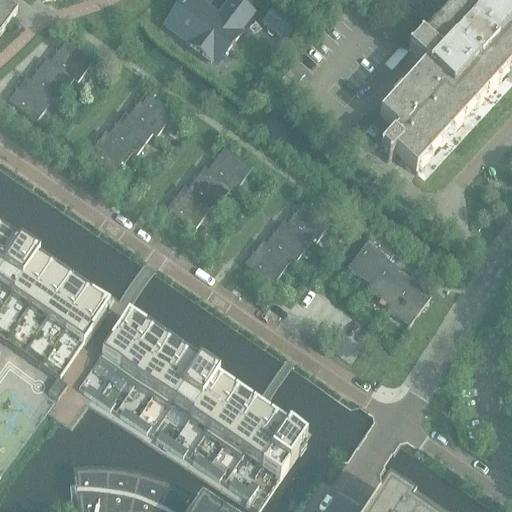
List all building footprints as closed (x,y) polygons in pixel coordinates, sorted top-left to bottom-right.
[(186,0),(170,23),(164,29),(189,48),(211,64),(216,69),(227,54),(240,37),(238,35),(252,17),(232,2),(218,20),(191,0),(186,0)] [(511,0),(462,0),(423,42),(421,40),(408,54),(425,69),(380,117),(375,113),(368,115),(358,125),(358,133),(381,155),(380,156),(391,166),(397,158),(418,178),(511,77),(511,0)] [(0,3),(0,36),(15,15),(0,3)] [(274,12),(264,26),(286,43),(296,29),(274,12)] [(49,67),(68,81),(76,87),(85,75),(81,71),(88,61),(66,45),(65,45),(62,43),(54,53),(58,55),(49,67)] [(68,81),(49,67),(46,64),(45,64),(42,62),(34,72),(37,74),(29,85),(47,100),(56,107),(65,94),(61,91),(68,81)] [(47,100),(29,85),(25,83),(22,81),(14,91),(17,94),(9,106),(35,126),(45,113),(40,109),(47,100)] [(155,142),(172,119),(145,98),(144,99),(141,96),(133,107),(137,109),(133,114),(128,121),(146,136),(155,142)] [(146,136),(128,121),(124,118),(121,116),(113,126),(116,128),(108,139),(126,154),(135,161),(144,148),(140,145),(146,136)] [(126,154),(108,139),(104,137),(100,135),(93,145),(96,148),(87,160),(114,180),(124,167),(119,163),(126,154)] [(246,170),(224,153),(223,154),(220,151),(212,162),(215,164),(207,175),(225,190),(234,196),(243,183),(239,180),(246,170)] [(225,190),(207,175),(203,172),(203,173),(200,170),(192,181),(195,183),(187,194),(205,209),(214,215),(223,203),(218,199),(225,190)] [(205,209),(187,194),(183,191),(182,192),(179,190),(172,200),(175,202),(166,214),(193,234),(203,221),(198,218),(205,209)] [(286,230),(304,244),(313,251),(322,238),(318,234),(325,225),(303,208),(302,208),(299,206),(291,216),(295,219),(286,230)] [(304,244),(286,230),(282,227),(279,225),(271,235),(274,237),(266,249),(284,263),(293,270),(302,257),(297,254),(304,244)] [(2,239),(0,241),(0,280),(19,252),(20,251),(2,239)] [(284,263),(266,249),(262,246),(258,244),(251,254),(254,257),(245,269),(272,289),(282,276),(277,272),(284,263)] [(387,266),(388,266),(391,263),(390,262),(392,259),(382,251),(379,255),(367,246),(347,273),(360,283),(364,278),(373,284),(387,266)] [(19,252),(0,280),(0,292),(12,301),(37,264),(30,260),(31,258),(20,251),(19,252)] [(12,301),(11,303),(29,315),(55,276),(37,264),(12,301)] [(399,275),(388,266),(387,266),(373,284),(366,293),(379,303),(383,298),(392,305),(406,286),(407,287),(409,283),(411,279),(401,272),(399,275)] [(55,276),(29,315),(45,326),(72,288),(55,276)] [(418,295),(407,287),(406,286),(392,305),(386,313),(398,323),(402,318),(412,326),(428,303),(431,300),(420,292),(418,295)] [(72,288),(45,326),(65,339),(90,300),(72,288)] [(11,303),(12,301),(0,292),(0,342),(60,384),(83,351),(65,339),(45,326),(29,315),(11,303)] [(90,300),(65,339),(83,351),(108,312),(90,300)] [(126,324),(100,362),(118,374),(144,336),(126,324)] [(144,336),(118,374),(136,386),(161,348),(144,336)] [(161,348),(136,386),(154,398),(179,360),(161,348)] [(179,360),(154,398),(172,410),(196,373),(197,372),(179,360)] [(196,373),(172,410),(190,422),(214,385),(208,381),(209,379),(197,372),(196,373)] [(58,403),(68,390),(57,382),(47,395),(58,403)] [(190,422),(189,424),(205,435),(231,396),(214,385),(190,422)] [(89,390),(84,397),(97,406),(102,399),(89,390)] [(231,396),(205,435),(223,447),(249,408),(231,396)] [(102,399),(97,406),(110,415),(115,409),(102,399)] [(249,408),(223,447),(241,459),(267,420),(249,408)] [(126,413),(121,420),(134,429),(139,422),(126,413)] [(267,420),(241,459),(259,471),(285,432),(267,420)] [(139,422),(134,429),(147,438),(152,431),(139,422)] [(285,432),(259,471),(277,483),(303,444),(285,432)] [(162,437),(157,444),(170,453),(175,446),(162,437)] [(175,446),(170,453),(183,462),(188,455),(175,446)] [(196,460),(192,467),(205,476),(210,469),(196,460)] [(210,469),(205,476),(218,485),(223,478),(210,469)] [(207,511),(199,507),(189,500),(178,494),(166,489),(155,485),(143,481),(131,478),(118,476),(106,475),(93,475),(85,475),(72,476),(74,501),(75,511),(207,511)] [(233,483),(228,490),(241,499),(246,492),(233,483)] [(246,492),(241,499),(248,504),(257,490),(251,486),(246,492)] [(408,511),(405,510),(391,501),(383,511),(408,511)]
